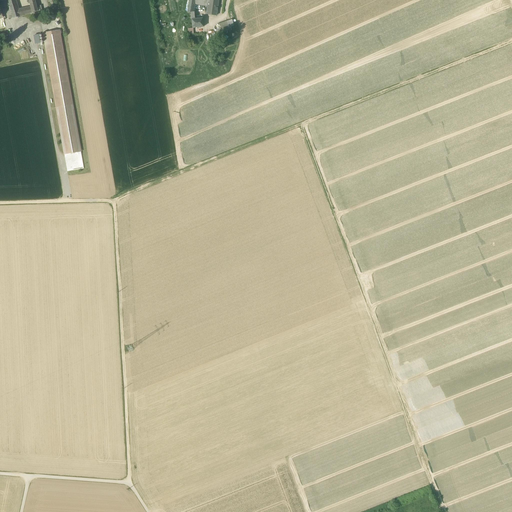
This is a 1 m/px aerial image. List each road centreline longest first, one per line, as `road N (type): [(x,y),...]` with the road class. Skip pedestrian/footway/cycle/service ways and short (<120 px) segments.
road 1 (track): [(113,198),(511,41)]
road 2 (track): [(298,124),(442,511)]
road 3 (track): [(129,483),(113,198)]
road 4 (track): [(65,200),(36,30)]
road 5 (track): [(0,473),(129,483),(148,511)]
